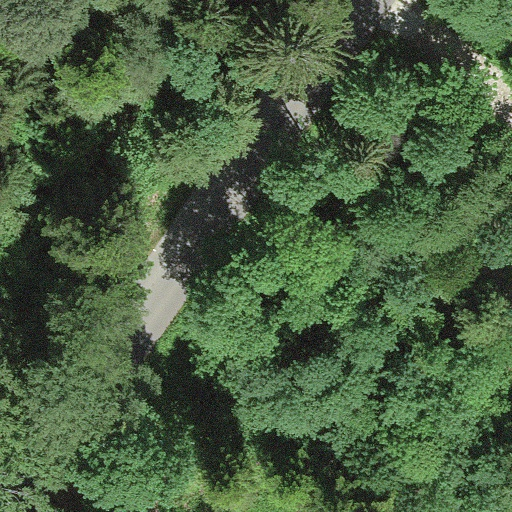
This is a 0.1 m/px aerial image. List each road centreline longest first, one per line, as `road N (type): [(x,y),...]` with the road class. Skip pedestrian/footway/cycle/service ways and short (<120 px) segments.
road 1 (tertiary): [(332,0),(26,511)]
road 2 (track): [(0,499),(183,0)]
